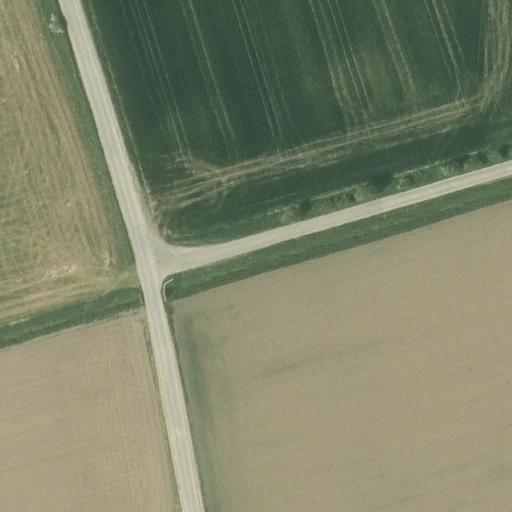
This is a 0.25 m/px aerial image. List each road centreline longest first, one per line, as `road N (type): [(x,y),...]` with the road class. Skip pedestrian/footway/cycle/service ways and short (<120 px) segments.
road 1 (unclassified): [(154,265),(511,161)]
road 2 (unclassified): [(71,0),(154,265)]
road 3 (unclassified): [(154,265),(196,511)]
